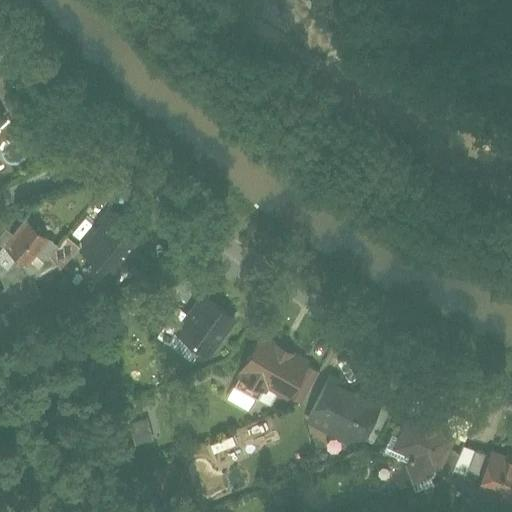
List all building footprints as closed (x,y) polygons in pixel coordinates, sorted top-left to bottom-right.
[(0,130),(10,121),(0,111),(0,130)] [(110,212),(83,246),(110,268),(138,234),(110,212)] [(31,219),(6,249),(27,266),(52,236),(31,219)] [(11,259),(0,261),(0,266),(4,281),(16,278),(11,259)] [(229,349),(247,323),(206,294),(187,321),(229,349)] [(264,333),(240,374),(287,402),(311,361),(264,333)] [(390,409),(326,376),(305,417),(369,450),(390,409)] [(425,419),(409,412),(395,446),(414,454),(407,469),(429,479),(436,463),(443,466),(457,432),(441,425),(444,418),(428,411),(425,419)] [(511,455),(494,449),(479,491),(511,502),(511,455)]
